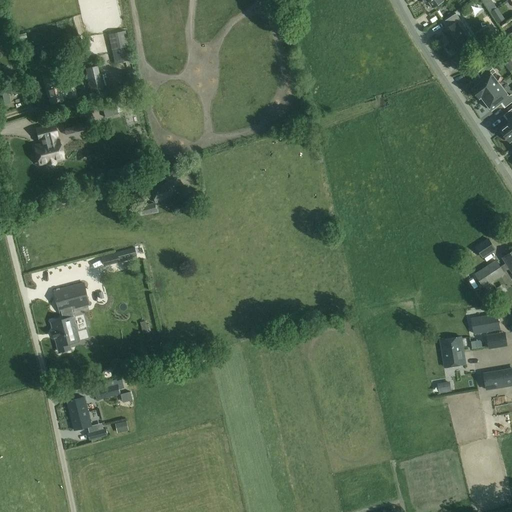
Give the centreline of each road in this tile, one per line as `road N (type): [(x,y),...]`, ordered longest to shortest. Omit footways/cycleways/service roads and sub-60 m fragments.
road 1 (track): [(73,511),(0,203)]
road 2 (residential): [(511,183),(395,0)]
